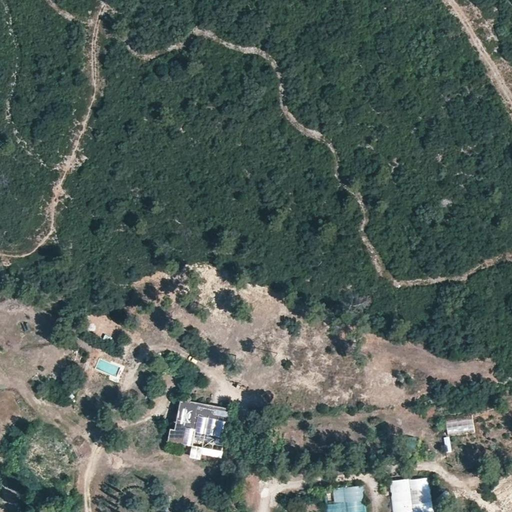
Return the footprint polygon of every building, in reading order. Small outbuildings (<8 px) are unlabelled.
[(231,411),(182,403),(177,432),(172,431),(170,443),(184,446),(187,430),(208,434),(209,427),(218,428),(218,427),(228,428),(231,411)] [(262,422),(249,422),(249,433),(262,433),(262,422)] [(205,449),(208,434),(187,430),(184,446),(205,449)] [(390,481),(391,511),(432,511),(431,479),(390,481)] [(335,505),(325,506),(326,511),(365,511),(362,486),(333,490),(335,505)]
